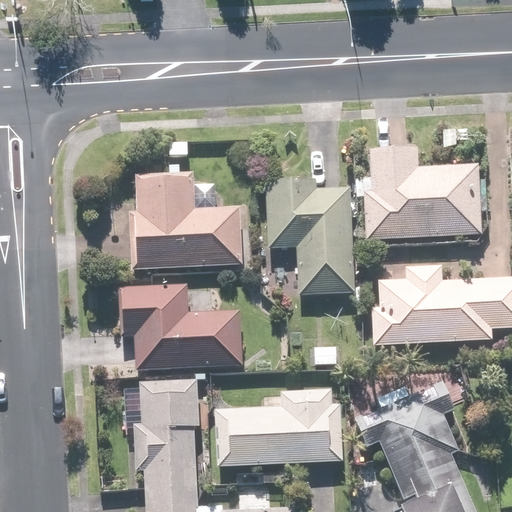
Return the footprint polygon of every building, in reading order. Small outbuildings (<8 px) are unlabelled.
[(422,151),(373,151),(373,195),(366,195),(366,238),(483,237),(483,167),(422,167),(422,151)] [(199,172),(138,174),(141,269),(245,266),(243,205),(200,207),(199,172)] [(316,179),(267,181),(270,252),(300,251),(302,296),(359,294),(354,191),(316,192),(316,179)] [(442,262),(376,264),(379,343),(491,339),(491,328),(511,326),(511,277),(442,281),(442,262)] [(194,286),(123,286),(123,338),(142,338),(142,369),(243,368),(243,313),(194,313),(194,286)] [(352,394),(360,412),(398,511),(475,511),(453,454),(463,450),(448,413),(462,408),(443,358),(352,394)] [(296,511),(296,510),(203,511),(201,383),(143,384),(144,426),(138,426),(138,470),(149,470),(149,511),(296,511)] [(285,411),(219,409),(217,465),(346,469),(348,407),(335,407),(335,391),(285,389),(285,411)]
